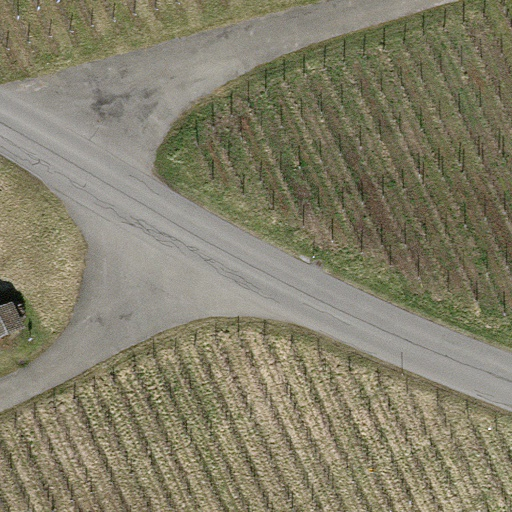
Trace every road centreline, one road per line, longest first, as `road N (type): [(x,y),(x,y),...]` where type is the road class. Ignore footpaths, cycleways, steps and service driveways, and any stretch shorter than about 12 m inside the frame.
road 1 (unclassified): [(511,389),(198,255),(0,131)]
road 2 (track): [(410,0),(237,51),(50,157)]
road 3 (track): [(0,397),(59,368),(198,255)]
